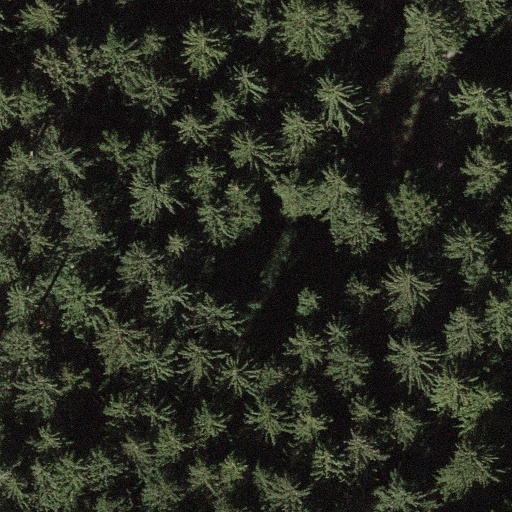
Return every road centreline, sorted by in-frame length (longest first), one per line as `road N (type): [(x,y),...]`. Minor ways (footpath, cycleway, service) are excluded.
road 1 (track): [(430,511),(451,0)]
road 2 (track): [(0,21),(445,146)]
